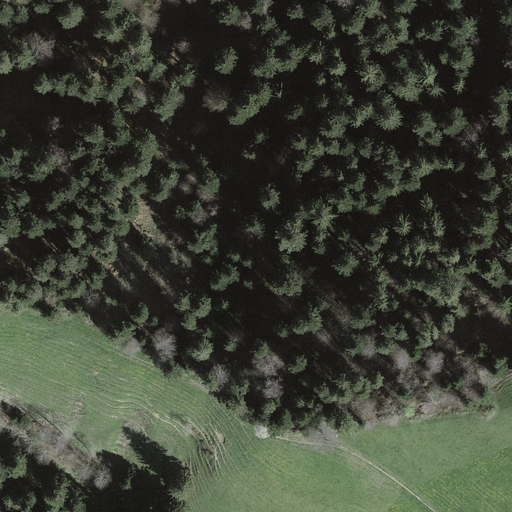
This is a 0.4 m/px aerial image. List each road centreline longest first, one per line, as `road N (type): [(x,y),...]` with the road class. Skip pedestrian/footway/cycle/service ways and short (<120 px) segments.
road 1 (track): [(0,271),(55,242),(100,236),(207,288),(296,293),(328,257),(333,178),(351,110),(337,0)]
road 2 (track): [(307,0),(266,168),(234,188),(109,105),(48,86),(0,50)]
road 3 (track): [(0,311),(28,314),(193,377),(284,436),(355,449),(431,511)]
